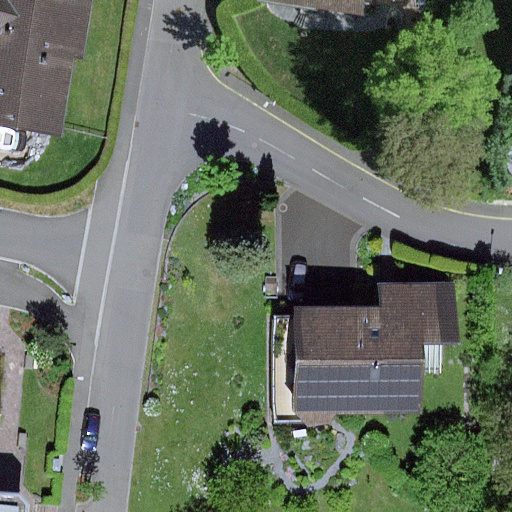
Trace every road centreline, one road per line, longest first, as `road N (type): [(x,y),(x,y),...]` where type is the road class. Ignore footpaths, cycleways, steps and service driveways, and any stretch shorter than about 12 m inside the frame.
road 1 (residential): [(173,106),(242,121),(451,227),(511,237)]
road 2 (residential): [(113,511),(144,265)]
road 3 (residential): [(144,265),(173,106)]
road 4 (residential): [(144,265),(0,234)]
